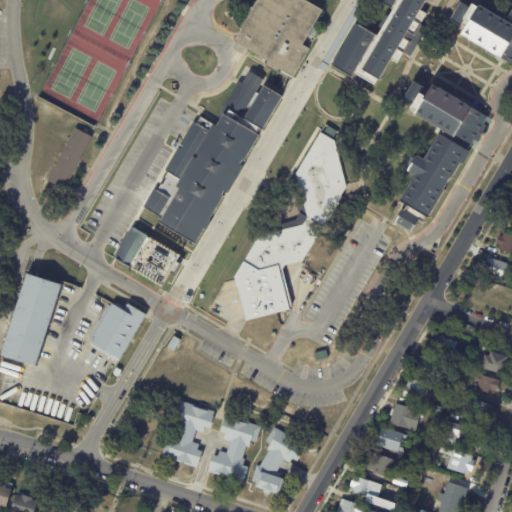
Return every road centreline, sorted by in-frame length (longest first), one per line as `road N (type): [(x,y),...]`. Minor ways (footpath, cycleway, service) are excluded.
road 1 (residential): [(511,156),(303,511)]
road 2 (tertiary): [(232,511),(0,438)]
